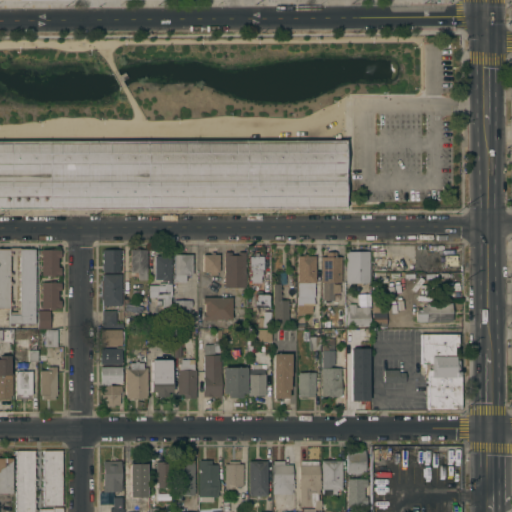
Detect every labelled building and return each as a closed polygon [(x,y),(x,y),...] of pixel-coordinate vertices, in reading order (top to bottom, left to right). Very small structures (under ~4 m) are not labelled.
[(0,139),(343,139),(344,207),(0,207),(0,139)] [(0,307),(0,247),(9,248),(9,250),(11,250),(11,254),(9,254),(9,270),(11,271),(11,275),(9,275),(9,280),(11,280),(11,284),(9,284),(9,300),(11,300),(11,304),(9,304),(9,307),(0,307)] [(34,247),(34,248),(35,248),(35,251),(34,251),(34,274),(35,274),(35,277),(34,277),(34,278),(35,278),(35,281),(34,281),(34,304),(35,304),(35,306),(34,306),(34,322),(9,322),(9,313),(9,310),(16,310),(16,307),(19,307),(19,305),(16,305),(16,300),(19,300),(19,284),(16,284),(16,280),(19,280),(19,275),(16,275),(16,271),(19,271),(18,254),(16,254),(16,250),(18,250),(18,247),(34,247)] [(41,248),(57,248),(57,249),(60,249),(60,256),(57,256),(57,266),(60,266),(60,273),(57,273),(57,274),(54,274),(54,275),(49,275),(49,274),(41,274),(41,248)] [(119,271),(102,271),(101,261),(101,258),(102,258),(102,248),(119,248),(119,271)] [(146,278),(137,278),(137,271),(129,271),(129,248),(145,248),(146,278)] [(368,281),(362,282),(362,285),(351,285),(351,282),(345,282),(345,250),(368,250),(368,281)] [(148,296),(148,284),(158,284),(158,282),(167,282),(167,281),(166,281),(166,279),(160,279),(160,278),(153,278),(154,254),(159,254),(159,251),(164,251),(164,254),(170,254),(170,270),(170,296),(170,314),(161,314),(161,304),(156,304),(156,296),(148,296)] [(202,253),(210,253),(210,251),(214,251),(214,253),(218,253),(218,271),(215,271),(215,274),(209,274),(209,271),(202,271),(202,253)] [(223,251),(230,251),(230,254),(237,254),(237,251),(244,251),(244,286),(223,286),(223,251)] [(320,255),(325,255),(325,251),(335,251),(335,255),(340,255),(340,281),(333,281),(333,283),(339,283),(339,292),(336,292),(336,293),(334,293),(334,292),(332,292),(332,293),(333,293),(333,295),(332,295),(332,299),(322,299),(322,281),(320,281),(320,255)] [(263,269),(261,269),(261,275),(260,275),(260,280),(250,280),(250,279),(248,279),(248,275),(250,275),(250,270),(249,270),(248,255),(254,255),(254,252),(256,252),(256,255),(263,255),(263,269)] [(191,274),(184,274),(184,281),(173,281),(173,275),(173,253),(191,253),(191,274)] [(314,281),(314,296),(312,296),(312,304),(311,304),(311,312),(297,312),(297,310),(296,310),(296,296),(297,296),(297,274),(296,274),(296,254),(303,254),(303,253),(306,253),(306,254),(314,254),(314,281)] [(120,304),(111,304),(111,305),(107,305),(107,304),(101,304),(101,273),(120,273),(120,304)] [(41,281),(57,281),(60,281),(60,289),(57,289),(57,299),(60,299),(60,307),(54,307),(54,308),(48,308),(48,307),(41,307),(41,281)] [(279,287),(280,287),(280,290),(279,290),(279,293),(280,293),(280,295),(279,295),(279,299),(288,299),(287,317),(286,317),(286,323),(274,322),(274,317),(273,317),(273,300),(272,300),(272,282),(279,282),(279,287)] [(255,291),(261,291),(261,293),(267,293),(267,308),(260,308),(260,306),(253,306),(253,300),(255,300),(255,293),(255,291)] [(202,318),(202,312),(204,312),(204,302),(202,302),(201,296),(231,296),(231,319),(202,318)] [(173,325),(173,299),(191,299),(191,306),(188,306),(188,317),(190,317),(191,325),(173,325)] [(346,324),(346,313),(345,313),(345,305),(347,305),(347,303),(366,302),(366,305),(368,305),(368,317),(369,317),(369,324),(346,324)] [(424,321),(424,322),(414,322),(414,308),(417,308),(421,308),(421,305),(424,305),(424,302),(451,302),(451,321),(424,321)] [(122,315),(139,316),(140,305),(122,304),(122,315)] [(49,327),(37,327),(37,309),(49,309),(49,327)] [(101,326),(102,309),(115,309),(115,322),(122,322),(122,327),(101,326)] [(269,326),(257,326),(257,316),(262,316),(262,310),(270,310),(269,326)] [(155,313),(156,323),(148,323),(148,314),(155,313)] [(370,326),(370,314),(381,314),(381,326),(370,326)] [(345,341),(343,341),(334,341),(334,337),(331,337),(331,336),(330,336),(330,335),(322,335),(322,336),(320,336),(320,328),(332,328),(332,332),(334,332),(333,328),(345,328),(345,340),(345,341)] [(353,328),(368,329),(367,350),(363,350),(363,352),(357,352),(357,350),(353,349),(353,340),(345,340),(345,328),(353,328)] [(57,329),(56,345),(44,345),(45,329),(57,329)] [(120,330),(123,330),(123,340),(120,340),(120,344),(99,344),(99,329),(120,329),(120,330)] [(0,330),(10,330),(10,342),(0,341),(0,330)] [(173,330),(180,330),(179,356),(172,356),(173,330)] [(269,341),(269,331),(256,331),(256,341),(269,341)] [(459,375),(459,408),(427,408),(427,366),(424,366),(424,362),(427,362),(427,361),(420,361),(420,333),(456,333),(456,347),(453,347),(453,355),(454,355),(454,359),(456,359),(456,375),(457,375),(459,375)] [(308,348),(308,335),(319,335),(320,348),(308,348)] [(26,338),(26,368),(11,368),(11,338),(26,338)] [(28,339),(36,339),(36,348),(28,348),(28,339)] [(220,395),(202,395),(202,376),(203,376),(203,353),(203,343),(212,343),(212,341),(219,341),(219,354),(220,354),(220,395)] [(99,347),(120,347),(120,348),(123,348),(123,353),(120,353),(120,362),(99,362),(99,347)] [(28,360),(28,348),(37,348),(37,360),(28,360)] [(366,348),(348,348),(349,401),(367,400),(366,348)] [(320,363),(320,349),(334,349),(334,363),(320,363)] [(272,352),(290,352),(290,362),(290,364),(290,375),(289,375),(289,388),(287,388),(287,397),(272,397),(272,352)] [(0,355),(9,355),(9,374),(11,374),(11,398),(0,398),(0,355)] [(150,358),(170,358),(170,390),(166,390),(166,395),(155,395),(155,391),(150,391),(150,358)] [(195,397),(182,397),(182,393),(177,393),(177,372),(176,372),(176,368),(178,369),(178,362),(180,362),(180,358),(189,358),(189,362),(193,362),(193,364),(194,364),(194,365),(193,365),(193,368),(195,368),(195,397)] [(146,397),(125,397),(125,366),(129,366),(129,363),(128,363),(128,362),(129,362),(129,361),(134,362),(134,360),(137,360),(137,361),(142,361),(142,362),(143,362),(143,363),(142,363),(142,366),(146,366),(146,397)] [(247,394),(247,373),(248,373),(248,368),(251,368),(251,363),(260,363),(260,368),(263,368),(263,369),(264,369),(264,371),(263,371),(263,373),(264,373),(264,394),(247,394)] [(56,394),(54,394),(54,398),(41,398),(41,394),(39,394),(39,369),(47,369),(47,365),(56,365),(56,394)] [(99,384),(100,384),(100,381),(99,381),(99,366),(121,366),(121,381),(109,381),(109,385),(99,385),(99,384)] [(245,392),(240,392),(240,397),(227,396),(227,392),(222,392),(222,366),(245,366),(245,392)] [(321,367),(340,367),(340,395),(321,395),(321,367)] [(382,381),(382,368),(397,368),(397,371),(404,371),(404,381),(382,381)] [(31,393),(27,393),(27,395),(20,395),(20,394),(15,394),(15,369),(31,369),(31,393)] [(314,392),(313,392),(313,395),(298,395),(298,392),(297,371),(314,371),(314,392)] [(120,386),(120,391),(118,391),(118,394),(118,403),(113,403),(113,406),(105,406),(105,403),(99,403),(99,385),(109,385),(120,386)] [(34,449),(34,454),(35,454),(35,457),(33,457),(33,463),(35,463),(35,466),(33,466),(33,476),(36,476),(36,479),(33,479),(33,485),(35,485),(36,489),(33,489),(34,498),(36,498),(36,501),(33,501),(34,507),(35,507),(36,510),(33,510),(33,511),(15,511),(15,449),(34,449)] [(61,504),(42,504),(42,501),(40,501),(40,498),(42,498),(42,488),(40,488),(40,485),(42,485),(42,483),(42,479),(41,479),(41,476),(42,476),(42,474),(42,466),(41,466),(40,463),(42,463),(42,462),(41,462),(41,461),(42,461),(42,457),(40,457),(40,454),(42,454),(42,452),(42,449),(61,449),(61,504)] [(345,449),(364,449),(364,472),(353,472),(353,473),(351,473),(351,472),(345,472),(345,449)] [(11,491),(0,491),(0,457),(11,457),(11,491)] [(193,494),(178,494),(178,489),(174,489),(174,457),(193,457),(193,494)] [(197,459),(210,459),(210,463),(217,463),(217,478),(218,478),(218,491),(217,491),(217,495),(212,495),(212,500),(199,500),(199,496),(198,496),(197,459)] [(224,463),(228,463),(228,460),(238,459),(238,463),(242,463),(242,486),(239,486),(239,485),(233,485),(233,487),(224,487),(224,463)] [(266,494),(248,494),(247,460),(254,460),(254,461),(259,461),(259,460),(266,459),(266,494)] [(299,483),(298,483),(298,464),(299,464),(299,459),(317,459),(317,464),(318,464),(318,479),(320,479),(320,493),(317,493),(317,498),(320,498),(320,511),(296,511),(302,511),(302,507),(313,507),(313,505),(299,505),(299,483)] [(321,459),(327,459),(327,461),(333,461),(333,459),(340,459),(340,488),(336,488),(336,489),(335,489),(335,493),(322,493),(322,488),(321,488),(321,459)] [(102,460),(119,460),(120,483),(121,483),(121,488),(120,488),(120,490),(102,491),(102,460)] [(162,460),(162,462),(170,462),(170,488),(165,488),(165,486),(157,486),(157,481),(155,481),(155,460),(162,460)] [(271,463),(272,463),(272,460),(283,460),(283,463),(291,463),(291,478),(293,478),(293,488),(291,488),(291,492),(286,492),(286,501),(273,501),(273,493),(271,493),(271,463)] [(128,462),(145,462),(145,497),(128,497),(128,462)] [(346,477),(363,477),(363,478),(363,477),(364,477),(364,478),(366,478),(366,486),(363,486),(363,496),(366,496),(366,502),(364,502),(364,503),(363,503),(363,502),(363,504),(347,504),(346,477)] [(120,496),(120,502),(120,506),(121,506),(121,511),(108,511),(108,507),(112,507),(112,496),(120,496)]
